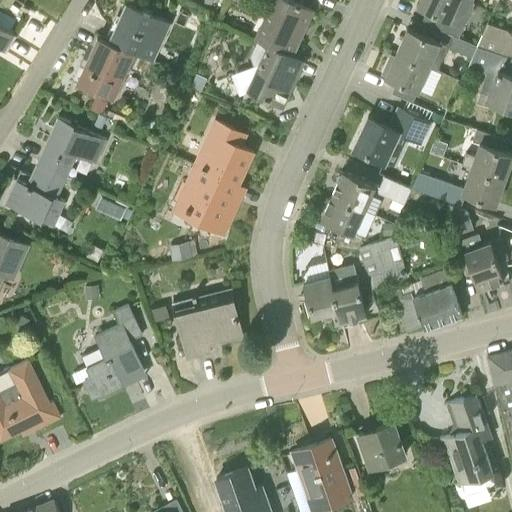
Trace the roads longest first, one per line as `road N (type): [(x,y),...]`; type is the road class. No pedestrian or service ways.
road 1 (residential): [(295,378),(271,283),(270,229),(369,0)]
road 2 (tertiary): [(0,500),(182,410),(295,378)]
road 3 (tertiary): [(295,378),(511,325)]
road 4 (residential): [(0,130),(81,0)]
